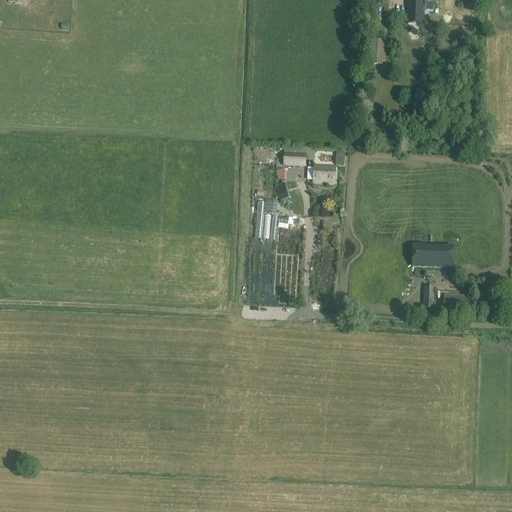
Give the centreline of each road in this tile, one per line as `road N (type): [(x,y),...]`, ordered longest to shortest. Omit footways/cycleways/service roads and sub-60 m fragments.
road 1 (track): [(308,221),(303,316),(511,326)]
road 2 (track): [(303,316),(0,304)]
